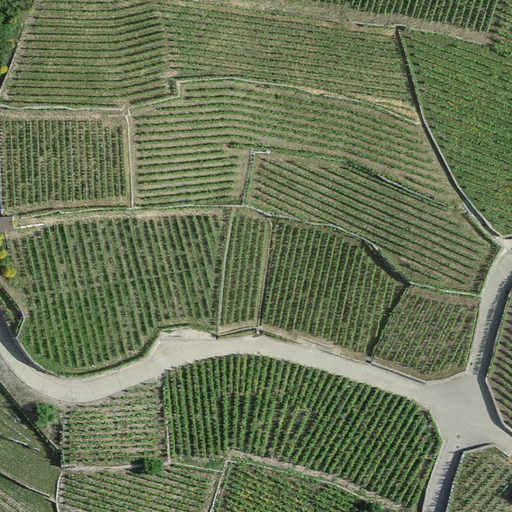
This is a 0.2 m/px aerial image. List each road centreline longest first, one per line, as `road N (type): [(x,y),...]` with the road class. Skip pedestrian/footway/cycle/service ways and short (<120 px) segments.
road 1 (track): [(0,336),(34,381),(76,397),(183,354),(260,345),(437,399),(511,443)]
road 2 (track): [(434,511),(511,270)]
